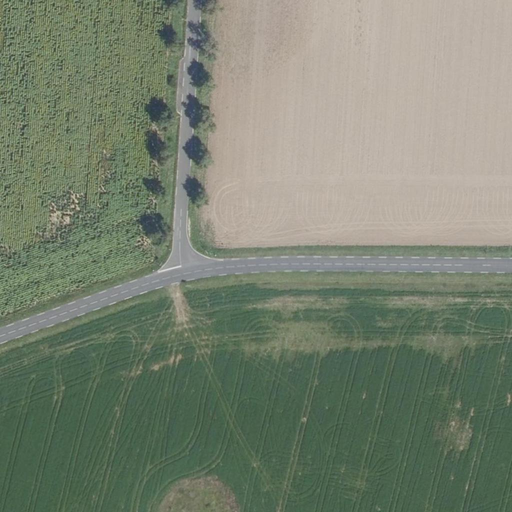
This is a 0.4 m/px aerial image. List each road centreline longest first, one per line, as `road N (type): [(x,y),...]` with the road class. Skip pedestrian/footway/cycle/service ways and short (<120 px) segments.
road 1 (secondary): [(184,271),(511,264)]
road 2 (tertiary): [(195,0),(184,271)]
road 3 (secondary): [(0,334),(184,271)]
